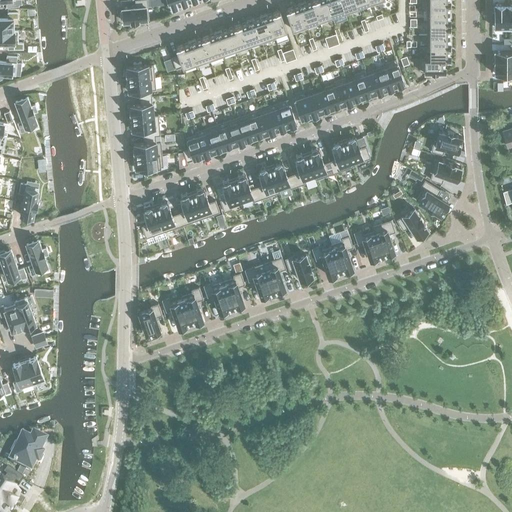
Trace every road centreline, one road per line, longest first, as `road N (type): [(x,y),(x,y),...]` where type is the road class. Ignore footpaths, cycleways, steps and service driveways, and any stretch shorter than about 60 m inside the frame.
road 1 (residential): [(490,239),(124,365)]
road 2 (residential): [(121,193),(472,69)]
road 3 (unclassified): [(121,193),(124,365)]
road 4 (residential): [(472,69),(490,239)]
road 5 (residential): [(106,53),(255,0)]
road 6 (unclassified): [(124,365),(106,511)]
road 7 (residential): [(121,193),(106,53)]
road 8 (residential): [(121,193),(0,240)]
